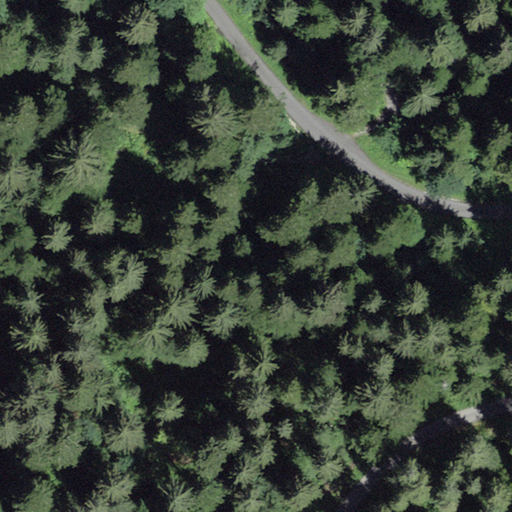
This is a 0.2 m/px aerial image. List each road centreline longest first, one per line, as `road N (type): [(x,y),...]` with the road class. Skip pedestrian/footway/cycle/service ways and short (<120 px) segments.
road 1 (unclassified): [(206,0),(294,105),(368,171),(433,202),(511,210)]
road 2 (unclassified): [(345,511),(417,438),(460,415),(511,403)]
